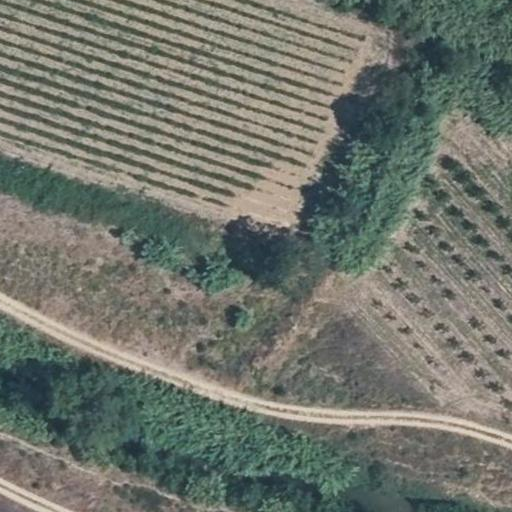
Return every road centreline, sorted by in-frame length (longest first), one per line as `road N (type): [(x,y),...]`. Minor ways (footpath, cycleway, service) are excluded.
road 1 (track): [(511,504),(292,429),(0,309)]
road 2 (track): [(0,432),(55,462),(218,511)]
